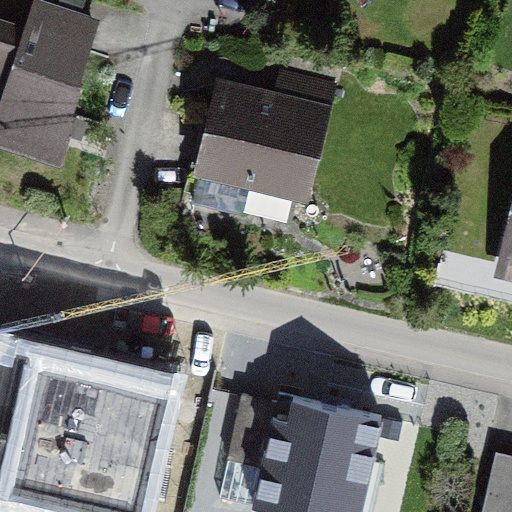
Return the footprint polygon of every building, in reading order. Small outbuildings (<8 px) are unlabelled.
[(21,147),(59,161),(70,132),(67,131),(74,112),(71,111),(82,81),(78,79),(89,49),(81,46),(90,18),(38,0),(35,0),(26,28),(0,19),(0,87),(4,89),(0,100),(0,131),(24,140),(21,147)] [(328,0),(267,0),(262,22),(320,36),(328,0)] [(201,167),(303,191),(323,110),(220,86),(201,167)] [(511,233),(502,278),(511,280),(511,233)] [(0,341),(0,460),(138,492),(161,394),(187,400),(202,336),(143,322),(132,371),(0,341)] [(252,501),(300,511),(357,511),(375,436),(275,414),(278,401),(241,392),(227,455),(261,462),(252,501)] [(482,511),(511,511),(511,460),(496,457),(482,511)]
